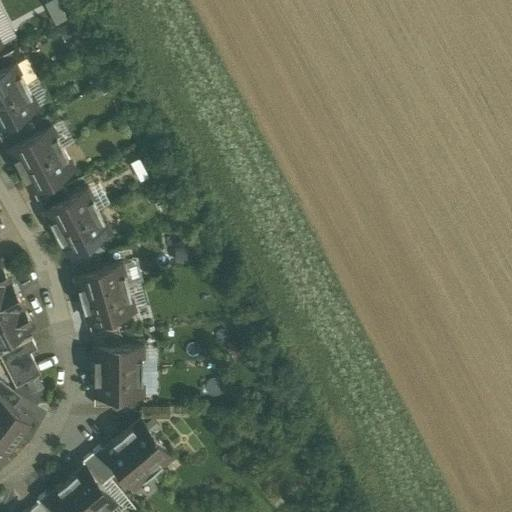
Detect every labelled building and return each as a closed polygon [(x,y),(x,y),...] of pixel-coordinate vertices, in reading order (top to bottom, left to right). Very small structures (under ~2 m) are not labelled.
[(0,95),(26,82),(15,61),(0,68),(0,95)] [(26,82),(0,95),(0,122),(17,114),(37,103),(26,82)] [(17,114),(0,122),(0,135),(23,124),(17,114)] [(51,123),(8,145),(19,167),(62,144),(51,123)] [(62,144),(19,167),(30,188),(55,175),(73,166),(62,144)] [(55,175),(31,187),(37,198),(39,197),(60,186),(55,175)] [(60,186),(39,197),(44,208),(69,195),(63,184),(60,186)] [(69,195),(44,208),(55,229),(98,207),(87,186),(69,195)] [(98,207),(55,229),(66,250),(109,228),(98,207)] [(97,252),(71,262),(75,273),(101,266),(97,252)] [(0,284),(10,280),(10,279),(0,260),(0,284)] [(101,266),(75,273),(81,296),(127,283),(121,260),(101,266)] [(10,280),(0,284),(0,312),(21,301),(21,302),(22,301),(11,279),(10,279),(10,280)] [(127,283),(81,296),(88,319),(114,312),(134,306),(127,283)] [(21,301),(0,312),(0,339),(32,322),(21,302),(21,301)] [(114,312),(88,319),(91,331),(94,331),(119,328),(114,312)] [(119,328),(94,331),(94,343),(119,343),(119,328)] [(3,351),(0,352),(0,354),(5,364),(29,351),(37,347),(31,337),(3,351)] [(119,343),(94,343),(94,367),(142,367),(142,343),(119,343)] [(29,351),(5,364),(10,374),(35,362),(29,351)] [(35,362),(10,374),(16,385),(41,372),(35,362)] [(142,367),(94,367),(94,391),(119,391),(142,391),(142,367)] [(21,394),(0,377),(0,392),(14,404),(21,394)] [(119,391),(94,391),(94,403),(119,403),(119,391)] [(14,404),(0,392),(0,423),(16,436),(31,417),(14,404)] [(161,403),(141,403),(141,415),(161,415),(161,408),(161,404),(161,403)] [(140,416),(122,431),(152,468),(171,453),(140,416)] [(16,436),(0,423),(0,453),(1,454),(16,436)] [(104,446),(103,446),(120,466),(134,483),(152,468),(122,431),(104,446)] [(120,466),(103,446),(104,446),(100,442),(91,450),(110,474),(120,466)] [(110,474),(91,450),(81,458),(84,462),(85,462),(101,482),(110,474)] [(101,482),(85,462),(84,462),(66,477),(95,511),(98,511),(115,498),(101,482)] [(48,492),(64,511),(95,511),(66,477),(48,492)] [(64,511),(48,492),(45,489),(36,497),(38,500),(48,511),(64,511)] [(48,511),(38,500),(29,507),(32,511),(48,511)]
